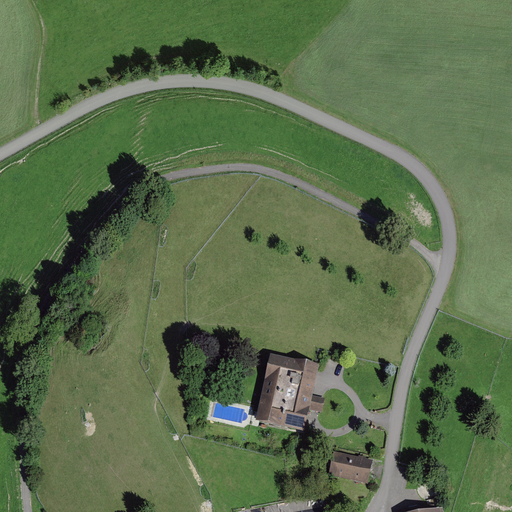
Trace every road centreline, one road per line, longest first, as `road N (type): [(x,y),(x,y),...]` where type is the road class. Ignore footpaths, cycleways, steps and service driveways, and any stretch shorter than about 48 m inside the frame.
road 1 (unclassified): [(29,511),(23,388),(40,316),(135,194),(156,180),(247,167),(281,176),(446,267)]
road 2 (unclassified): [(0,154),(138,86),(239,87),(291,104),(421,170),(447,211),(446,267)]
road 3 (unclassified): [(446,267),(410,356),(387,486)]
